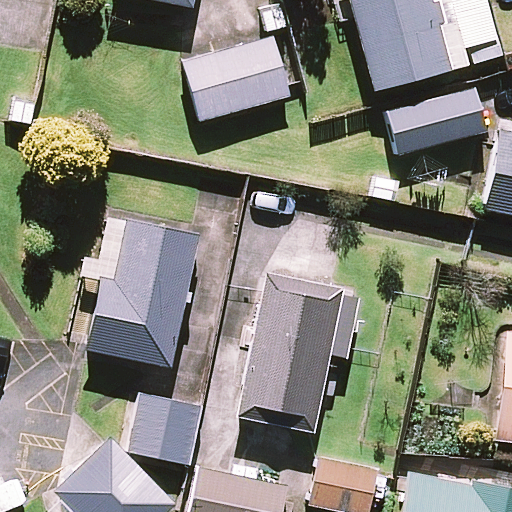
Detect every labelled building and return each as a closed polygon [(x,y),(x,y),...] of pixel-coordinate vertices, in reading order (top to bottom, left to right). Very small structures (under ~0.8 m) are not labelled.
[(136,0),(197,8),(198,0),(136,0)] [(445,52),(430,0),(348,0),(373,92),(450,72),(445,52)] [(499,58),(483,0),(448,0),(467,67),(499,58)] [(287,98),(272,41),(184,65),(199,122),(287,98)] [(483,133),(473,92),(385,115),(395,156),(483,133)] [(511,134),(498,132),(483,213),(511,217),(511,134)] [(84,330),(169,344),(192,211),(127,200),(116,260),(96,256),(84,330)] [(357,293),(265,276),(238,419),(313,433),(327,356),(344,359),(357,293)] [(511,332),(506,332),(494,442),(511,444),(511,332)] [(147,511),(181,482),(115,409),(53,463),(96,511),(147,511)] [(366,511),(377,473),(320,459),(308,506),(334,511),(366,511)] [(511,511),(511,478),(405,466),(399,511),(511,511)] [(280,511),(285,489),(198,470),(188,511),(280,511)]
